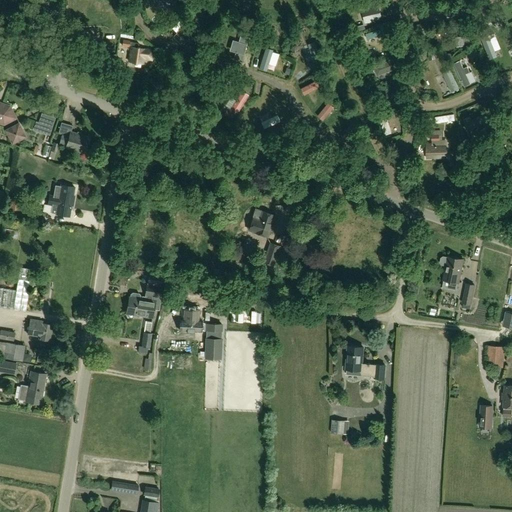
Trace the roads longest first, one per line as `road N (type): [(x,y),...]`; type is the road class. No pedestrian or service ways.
road 1 (unclassified): [(511,244),(128,113)]
road 2 (unclassified): [(62,511),(128,113)]
